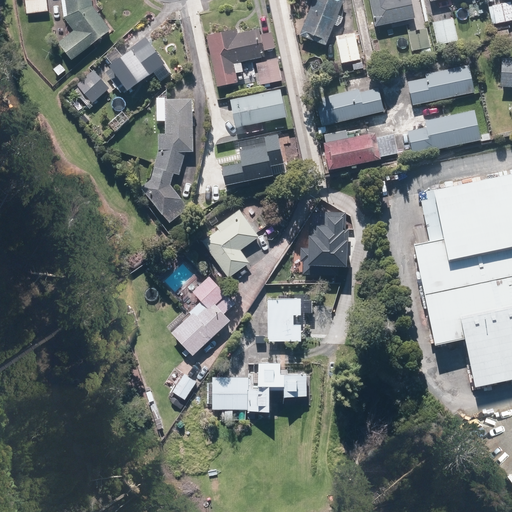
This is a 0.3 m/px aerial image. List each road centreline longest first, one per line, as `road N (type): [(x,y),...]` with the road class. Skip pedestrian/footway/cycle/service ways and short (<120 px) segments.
road 1 (unknown): [(511,152),(435,166),(416,179),(400,229),(402,283),(435,379),(474,401),(511,394)]
road 2 (unknown): [(358,0),(400,134)]
